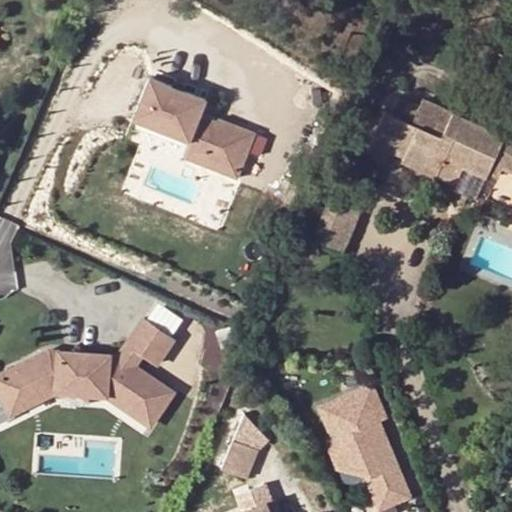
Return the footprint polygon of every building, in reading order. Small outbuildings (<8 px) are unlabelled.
[(487,174),(503,137),(461,117),(455,131),(446,127),(452,113),(421,100),(418,107),(399,98),(388,122),(413,133),(402,158),(437,174),(443,159),(457,165),(459,161),(487,174)] [(196,109),(181,156),(241,175),(249,151),(264,155),(271,132),(196,109)] [(511,141),(503,137),(487,174),(485,178),(483,181),(494,186),(498,178),(509,183),(511,190),(511,141)] [(485,178),(487,174),(459,161),(457,165),(485,178)] [(326,202),(305,247),(332,260),(353,214),(326,202)] [(511,298),(489,288),(483,302),(511,315),(511,298)] [(0,417),(59,391),(96,392),(143,420),(149,433),(167,403),(172,406),(186,383),(172,382),(137,361),(160,362),(170,345),(169,364),(199,314),(168,296),(168,329),(144,315),(136,319),(119,347),(46,346),(0,366),(0,417)] [(375,381),(315,401),(343,484),(362,478),(373,511),(414,498),(375,381)] [(229,449),(218,477),(244,488),(255,459),(229,449)]
